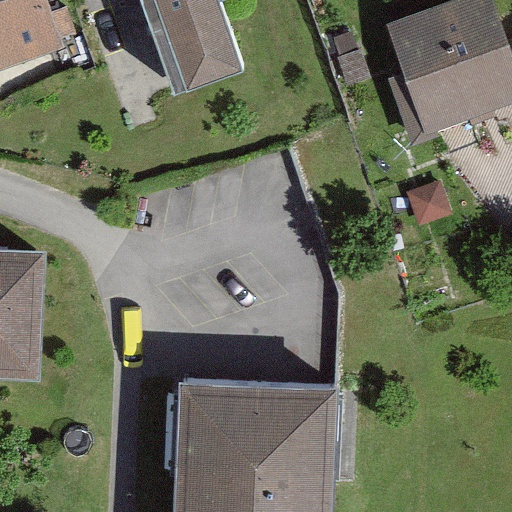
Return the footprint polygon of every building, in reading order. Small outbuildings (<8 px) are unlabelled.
[(49,0),(0,0),(0,70),(66,47),(49,0)] [(223,0),(146,0),(178,89),(247,65),(223,0)] [(511,19),(505,0),(454,0),(412,15),(446,113),(511,89),(511,19)] [(43,250),(0,247),(0,369),(38,371),(43,250)] [(331,511),(337,387),(181,381),(175,511),(331,511)]
